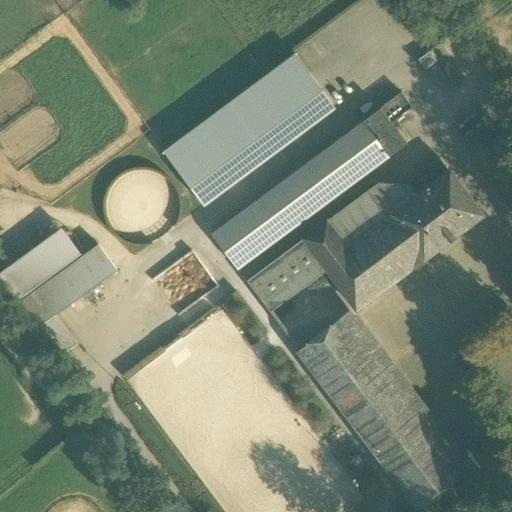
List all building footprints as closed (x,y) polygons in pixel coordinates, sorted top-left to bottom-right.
[(419,60),(426,70),(437,62),(430,52),(419,60)] [(220,110),(260,164),(336,109),(295,54),(220,110)] [(380,108),(391,122),(412,107),(401,93),(380,108)] [(391,122),(380,108),(363,122),(389,157),(407,143),(391,122)] [(204,206),(260,164),(220,110),(163,151),(204,206)] [(389,157),(363,122),(277,186),(303,221),(389,157)] [(466,140),(511,207),(511,165),(485,126),(466,140)] [(374,186),(304,239),(326,271),(356,309),(481,214),(440,159),(412,181),(414,183),(408,187),(381,187),(379,185),(377,184),(374,186)] [(303,221),(277,186),(212,234),(238,269),(303,221)] [(63,230),(0,275),(0,279),(16,301),(81,254),(63,230)] [(270,312),(326,271),(304,239),(247,281),(270,312)] [(18,304),(37,329),(53,318),(118,271),(99,245),(18,304)] [(293,314),(280,326),(295,343),(308,331),(293,314)] [(53,318),(37,329),(57,358),(74,346),(53,318)] [(301,349),(420,508),(461,477),(342,318),(301,349)]
